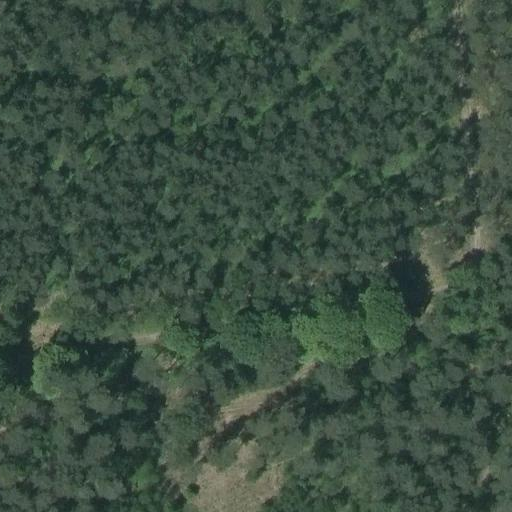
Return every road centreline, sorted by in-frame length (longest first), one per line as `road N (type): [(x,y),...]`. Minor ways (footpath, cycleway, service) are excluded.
road 1 (track): [(0,363),(473,290)]
road 2 (track): [(473,290),(458,0)]
